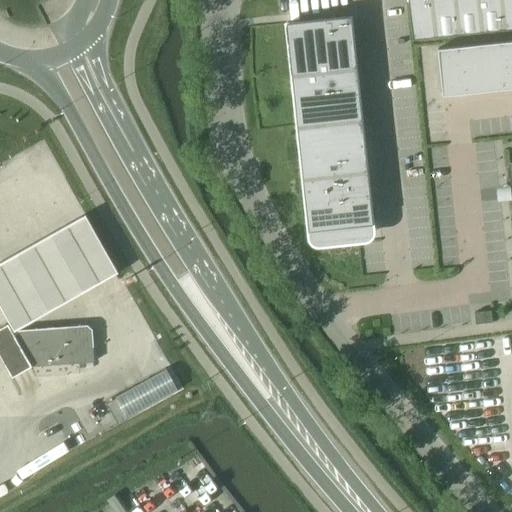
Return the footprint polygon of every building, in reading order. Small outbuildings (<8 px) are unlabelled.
[(511,0),(408,0),(409,0),(414,39),(511,28),(511,0)] [(352,16),(287,23),(309,231),(374,224),(352,16)] [(511,41),(438,49),(443,96),(511,88),(511,41)] [(85,215),(0,263),(0,303),(15,329),(117,270),(85,215)] [(475,313),(476,323),(476,324),(493,323),(491,311),(475,313)] [(1,329),(0,329),(0,354),(13,377),(24,371),(33,366),(34,366),(68,364),(94,362),(93,331),(77,332),(15,336),(9,324),(1,329)] [(117,399),(107,404),(118,425),(128,420),(117,399)]
